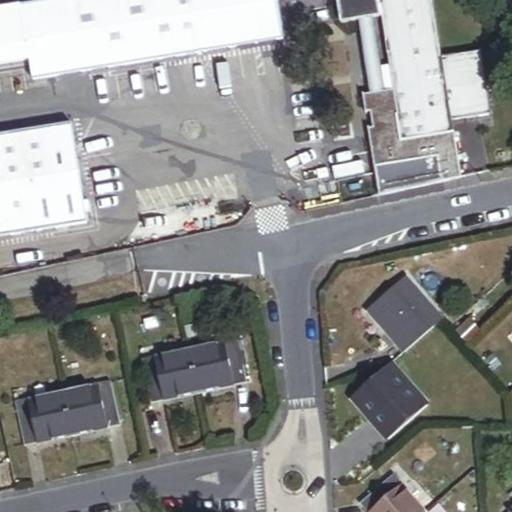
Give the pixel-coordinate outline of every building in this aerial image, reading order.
[(0,64),(30,59),(33,81),(285,41),(278,0),(63,0),(0,10),(0,64)] [(443,59),(433,0),(336,0),(341,25),(359,22),(373,19),(381,18),(391,79),(383,80),(385,92),(371,95),(362,96),(365,114),(370,113),(373,129),(368,129),(380,198),(462,180),(453,125),(495,118),(483,52),(443,59)] [(383,80),(373,19),(359,22),(371,95),(385,92),(383,80)] [(0,237),(89,223),(73,125),(0,136),(0,237)] [(406,354),(445,320),(409,278),(370,312),(406,354)] [(469,348),(483,334),(470,321),(456,333),(469,348)] [(249,385),(239,341),(191,351),(201,395),(249,385)] [(201,395),(191,351),(145,361),(154,405),(201,395)] [(429,407),(393,365),(354,399),(390,442),(429,407)] [(122,428),(113,384),(64,394),(74,438),(122,428)] [(74,438),(64,394),(18,404),(27,448),(74,438)] [(494,427),(493,417),(479,418),(479,428),(494,427)] [(465,479),(478,468),(470,460),(468,462),(462,456),(453,465),(465,479)] [(368,511),(426,511),(425,511),(435,503),(422,487),(411,496),(394,476),(362,504),(368,511)]
